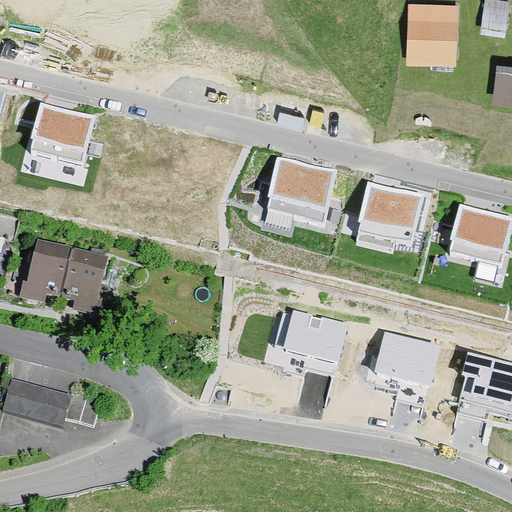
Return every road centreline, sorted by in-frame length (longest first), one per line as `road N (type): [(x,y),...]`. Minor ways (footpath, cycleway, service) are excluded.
road 1 (residential): [(511,192),(0,70)]
road 2 (unclassified): [(161,420),(392,448),(511,488)]
road 3 (residential): [(511,333),(182,256)]
road 4 (residential): [(161,420),(154,392),(121,368),(0,331)]
road 5 (residential): [(0,492),(132,455),(161,420)]
